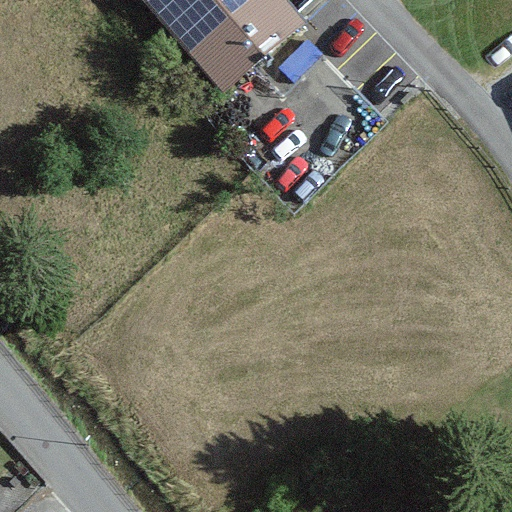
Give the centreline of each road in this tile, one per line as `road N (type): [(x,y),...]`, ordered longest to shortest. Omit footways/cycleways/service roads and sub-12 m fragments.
road 1 (residential): [(511,132),(389,0)]
road 2 (residential): [(0,389),(104,511)]
